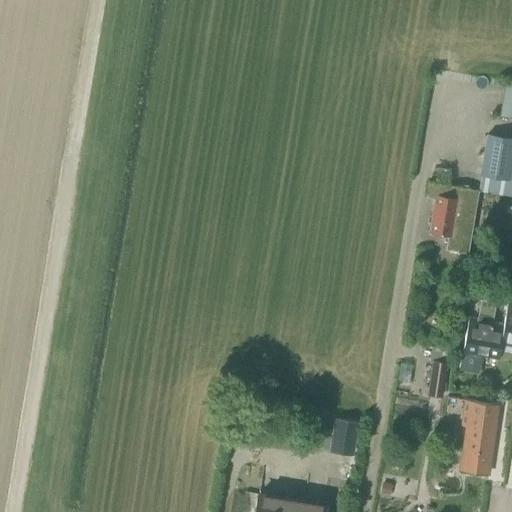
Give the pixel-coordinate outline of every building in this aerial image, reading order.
[(511,82),(505,82),(503,116),(511,116),(511,82)] [(459,93),(439,90),(429,159),(449,162),(459,93)] [(480,189),(511,192),(511,134),(487,132),(480,189)] [(467,254),(478,191),(428,182),(425,198),(434,199),(428,232),(448,236),(445,250),(467,254)] [(481,306),(478,319),(470,317),(460,369),(478,372),(482,356),(499,359),(502,344),(511,346),(511,305),(508,304),(504,324),(489,321),(492,308),(491,303),(485,301),(481,306)] [(447,364),(433,362),(428,394),(442,396),(447,364)] [(488,474),(499,404),(465,400),(461,427),(466,427),(459,470),(488,474)] [(351,453),(356,422),(336,419),(331,450),(351,453)] [(324,511),(328,495),(261,482),(254,511),(324,511)]
